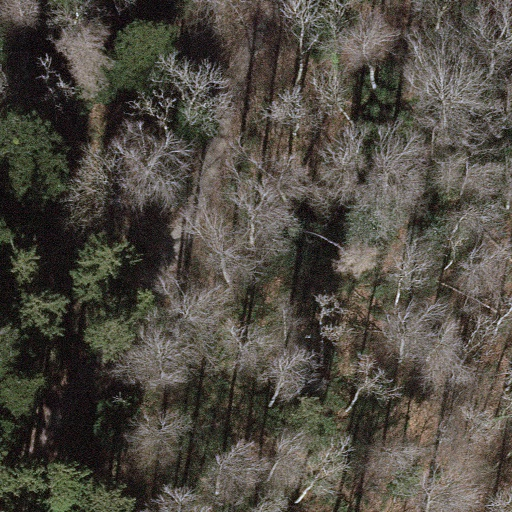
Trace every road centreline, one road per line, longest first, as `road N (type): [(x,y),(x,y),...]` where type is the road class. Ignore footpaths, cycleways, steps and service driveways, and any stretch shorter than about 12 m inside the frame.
road 1 (track): [(240,123),(181,252),(3,511)]
road 2 (track): [(297,0),(240,123)]
